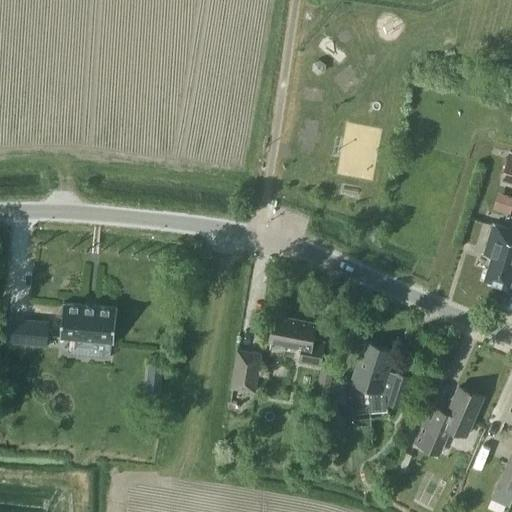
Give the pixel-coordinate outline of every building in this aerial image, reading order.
[(483,140),(493,143),(497,131),(487,128),(483,140)] [(489,155),(501,159),(504,150),(492,146),(489,155)] [(511,153),(508,152),(499,179),(511,183),(511,153)] [(494,204),(511,209),(511,205),(511,189),(499,186),(494,204)] [(511,228),(493,223),(483,254),(491,257),(484,278),(508,286),(511,274),(511,228)] [(96,304),(58,300),(54,334),(108,340),(112,306),(96,304)] [(365,312),(362,311),(352,309),(349,321),(361,326),(365,312)] [(319,365),(324,340),(312,338),(315,322),(274,315),(269,340),(301,346),(299,361),(319,365)] [(1,317),(0,323),(0,341),(46,346),(48,322),(1,317)] [(387,409),(387,402),(399,406),(410,376),(396,372),(396,373),(387,370),(389,365),(394,350),(365,340),(351,382),(367,387),(369,411),(387,409)] [(237,349),(231,387),(254,391),(261,353),(237,349)] [(148,388),(168,389),(169,359),(149,358),(148,388)] [(331,375),(333,361),(322,359),(319,373),(331,375)] [(436,407),(431,419),(426,417),(414,443),(439,454),(450,428),(465,434),(482,396),(459,386),(447,412),(436,407)] [(511,402),(505,418),(511,421),(511,449),(497,483),(511,489),(511,402)]
